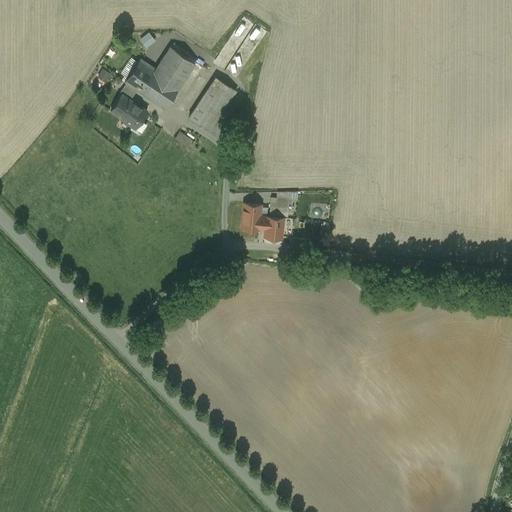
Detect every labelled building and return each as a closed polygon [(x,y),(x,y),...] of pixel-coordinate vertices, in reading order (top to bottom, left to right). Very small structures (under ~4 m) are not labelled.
[(147,48),(155,39),(147,31),(139,39),(147,48)] [(169,48),(153,71),(139,61),(124,83),(135,90),(162,109),(193,64),(169,48)] [(106,81),(110,72),(101,68),(97,77),(106,81)] [(213,78),(187,118),(207,132),(233,92),(213,78)] [(124,83),(117,93),(119,95),(120,94),(128,100),(135,90),(124,83)] [(120,94),(119,95),(109,110),(120,118),(119,119),(130,126),(135,118),(139,120),(145,111),(128,100),(120,94)] [(190,141),(177,133),(174,139),(186,147),(190,141)] [(276,198),(270,197),(269,213),(287,215),(289,199),(276,198)] [(260,205),(244,203),(242,227),(258,229),(260,205)] [(283,217),(274,216),(266,215),(264,235),(281,236),(283,217)]
